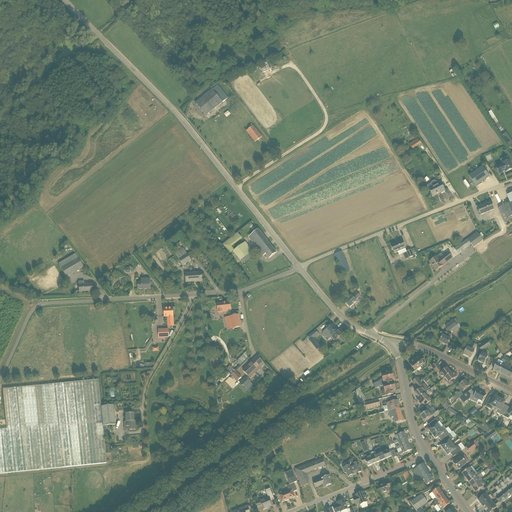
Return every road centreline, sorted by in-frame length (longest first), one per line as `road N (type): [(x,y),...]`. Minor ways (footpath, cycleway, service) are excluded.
road 1 (tertiary): [(299,267),(173,109),(60,0)]
road 2 (unclassified): [(0,382),(42,303),(237,292),(299,267)]
road 3 (unclassified): [(299,267),(511,180)]
road 4 (track): [(290,60),(326,126),(237,189)]
road 5 (unclassified): [(286,511),(428,455)]
road 6 (unclassified): [(511,393),(446,357),(391,344)]
road 7 (tertiary): [(391,344),(336,312),(299,267)]
